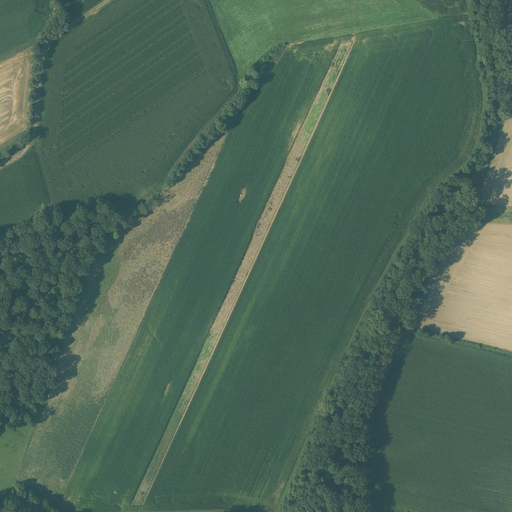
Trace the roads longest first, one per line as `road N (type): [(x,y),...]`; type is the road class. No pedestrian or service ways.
road 1 (unclassified): [(359,511),(354,430),(392,316),(459,217),(489,150),(497,102),(490,0)]
road 2 (track): [(108,0),(49,40),(28,146),(0,167)]
